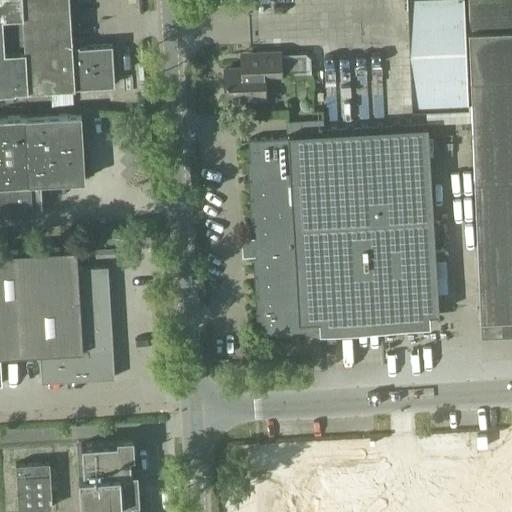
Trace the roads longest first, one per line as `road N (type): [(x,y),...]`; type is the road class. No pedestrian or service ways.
road 1 (residential): [(186,420),(168,0)]
road 2 (unclassified): [(511,397),(186,420)]
road 3 (unknown): [(169,29),(378,17)]
